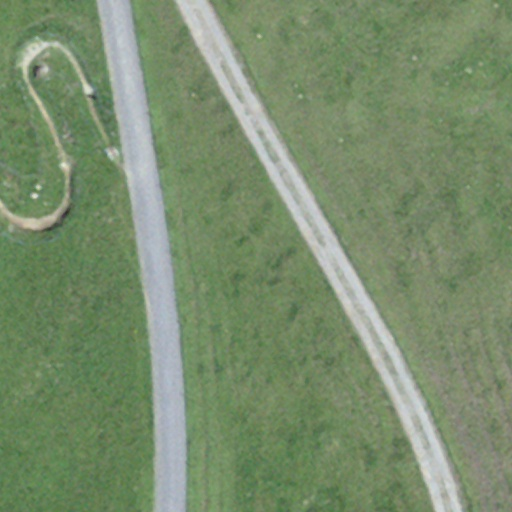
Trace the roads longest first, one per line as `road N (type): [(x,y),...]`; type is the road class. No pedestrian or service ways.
road 1 (track): [(446,511),(431,450),(192,0)]
road 2 (unclassified): [(171,511),(159,274),(115,0)]
